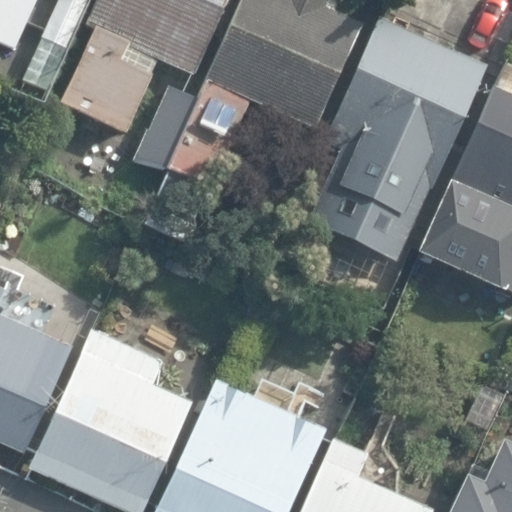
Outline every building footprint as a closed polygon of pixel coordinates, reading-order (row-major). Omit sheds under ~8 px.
[(0,0),(0,44),(12,50),(33,0),(0,0)] [(38,102),(84,0),(55,0),(19,80),(2,72),(0,75),(0,89),(14,96),(16,92),(38,102)] [(58,104),(124,136),(161,61),(191,76),(228,0),(87,0),(76,24),(94,32),(58,104)] [(337,0),(239,0),(194,102),(165,89),(132,162),(123,157),(111,184),(151,202),(140,226),(151,231),(162,207),(191,220),(205,189),(207,190),(247,102),(312,132),(359,27),(331,14),(337,0)] [(397,272),(486,64),(374,16),(319,144),(337,151),(302,231),(397,272)] [(511,65),(504,61),(419,252),(511,292),(511,65)] [(0,446),(21,456),(68,350),(0,320),(0,308),(6,295),(0,292),(0,446)] [(29,467),(127,511),(139,511),(187,405),(151,389),(163,363),(91,331),(29,467)] [(212,384),(154,511),(284,511),(320,433),(212,384)] [(298,511),(428,511),(355,479),(365,457),(330,441),(298,511)] [(511,511),(511,448),(498,442),(478,485),(463,478),(447,511),(511,511)]
